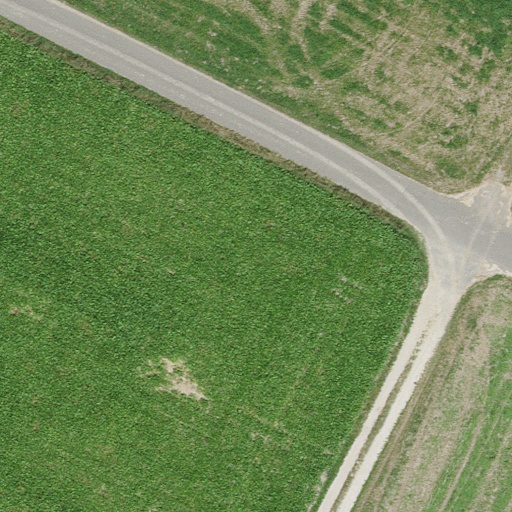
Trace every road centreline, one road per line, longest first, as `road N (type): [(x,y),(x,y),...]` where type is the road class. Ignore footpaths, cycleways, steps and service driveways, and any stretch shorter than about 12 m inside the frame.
road 1 (unclassified): [(511,266),(0,10)]
road 2 (track): [(341,511),(511,177)]
